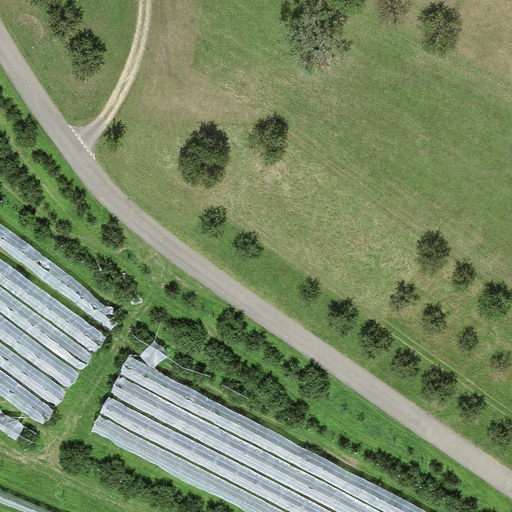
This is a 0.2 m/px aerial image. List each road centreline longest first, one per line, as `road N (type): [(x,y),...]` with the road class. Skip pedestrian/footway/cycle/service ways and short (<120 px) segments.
road 1 (unclassified): [(511,488),(106,192),(0,35)]
road 2 (track): [(75,146),(111,105),(138,46),(144,0)]
